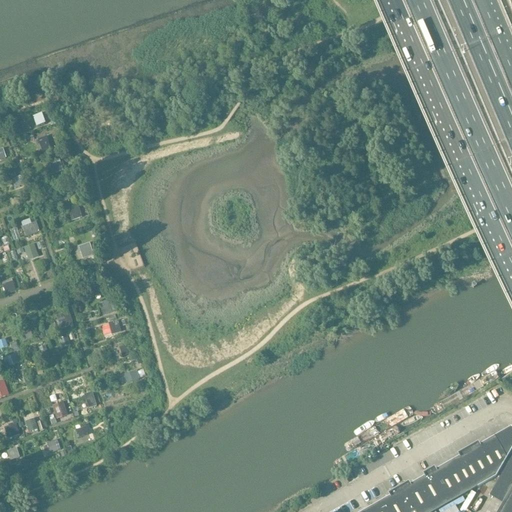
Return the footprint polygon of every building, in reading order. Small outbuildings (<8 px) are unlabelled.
[(459,64),(461,63),(511,41),(511,30),(456,54),(454,55),(453,57),(453,59),(453,60),(453,61),(454,62),(455,63),(456,64),(457,64),(459,64)] [(411,84),(413,84),(447,69),(448,67),(449,65),(449,63),(447,61),(445,60),(442,60),(409,74),(408,75),(407,77),(407,79),(407,80),(407,81),(408,82),(410,83),(411,84)] [(37,126),(46,123),(43,113),(34,116),(37,126)] [(46,137),(37,140),(41,152),(50,149),(46,137)] [(502,156),(504,155),(511,151),(511,140),(498,147),(497,148),(496,150),(495,151),(495,152),(496,153),(496,155),(498,156),(499,156),(500,156),(502,156)] [(454,177),(455,176),(489,161),(491,160),(492,157),(491,155),(490,153),(487,152),(485,152),(451,167),(450,168),(449,170),(449,171),(449,173),(450,174),(451,176),(452,176),(454,177)] [(63,171),(60,163),(49,166),(52,175),(63,171)] [(23,185),(21,177),(12,180),(14,188),(23,185)] [(65,201),(71,199),(68,191),(62,193),(65,201)] [(68,211),(72,221),(81,218),(78,207),(68,211)] [(26,237),(39,232),(36,223),(23,228),(26,237)] [(10,230),(14,241),(20,239),(16,228),(10,230)] [(89,243),(83,245),(87,256),(93,254),(89,243)] [(34,244),(23,248),(27,257),(37,253),(36,249),(34,244)] [(499,270),(511,264),(511,252),(495,261),(493,263),(493,265),(493,267),(495,269),(497,270),(499,270)] [(6,295),(15,291),(13,283),(3,286),(6,295)] [(115,312),(112,304),(101,308),(103,316),(115,312)] [(60,329),(73,325),(70,316),(58,320),(60,329)] [(120,333),(117,322),(107,324),(110,335),(120,333)] [(35,338),(32,330),(22,334),(24,341),(35,338)] [(70,347),(67,337),(58,340),(61,350),(70,347)] [(128,354),(126,347),(118,349),(121,356),(128,354)] [(16,355),(5,359),(8,367),(19,363),(16,355)] [(36,385),(48,381),(44,370),(32,374),(36,385)] [(139,380),(136,373),(135,371),(123,376),(126,385),(139,380)] [(0,387),(0,398),(8,395),(5,386),(0,387)] [(63,392),(50,396),(52,402),(65,398),(63,392)] [(93,397),(85,399),(89,409),(96,407),(93,397)] [(62,404),(51,407),(56,420),(66,417),(62,404)] [(37,430),(35,424),(27,426),(29,433),(37,430)] [(3,432),(6,441),(19,436),(16,428),(3,432)] [(88,436),(86,428),(75,431),(77,439),(88,436)] [(496,477),(511,449),(511,428),(510,428),(478,446),(496,477)] [(50,454),(60,450),(57,441),(47,444),(50,454)] [(496,477),(478,446),(478,444),(459,455),(459,457),(447,463),(465,495),(480,486),(496,477)] [(18,459),(15,450),(6,453),(9,462),(18,459)] [(511,450),(499,473),(502,475),(511,456),(511,450)] [(424,475),(425,476),(443,507),(465,495),(447,463),(435,471),(434,469),(424,475)] [(425,476),(409,486),(424,511),(434,511),(443,507),(425,476)] [(389,495),(390,496),(399,511),(424,511),(409,486),(408,484),(389,495)] [(511,511),(511,492),(499,511),(511,511)] [(399,511),(390,496),(362,511),(399,511)]
